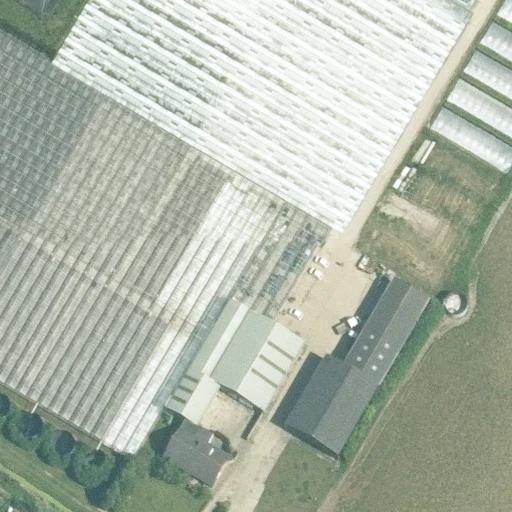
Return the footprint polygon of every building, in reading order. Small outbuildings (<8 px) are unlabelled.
[(0,0),(0,85),(276,250),(423,0),(0,0)] [(357,460),(435,300),(404,285),(395,302),(391,300),(357,368),(336,358),(300,432),(357,460)] [(308,287),(296,314),(307,319),(319,292),(308,287)] [(209,432),(230,391),(278,416),(304,365),(306,366),(318,343),(234,300),(175,414),(209,432)] [(222,494),(234,472),(184,443),(171,464),(222,494)] [(286,478),(275,498),(301,511),(325,511),(331,503),(286,478)]
